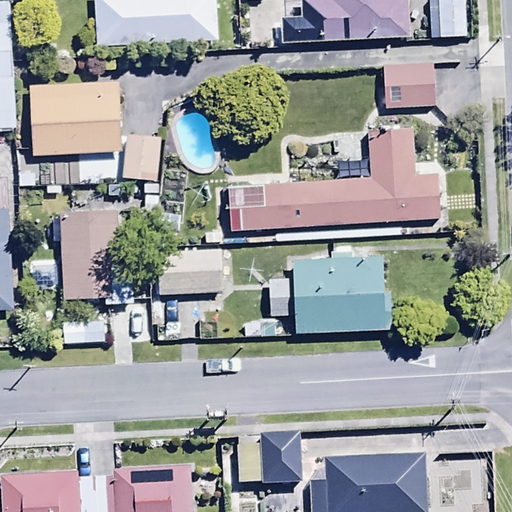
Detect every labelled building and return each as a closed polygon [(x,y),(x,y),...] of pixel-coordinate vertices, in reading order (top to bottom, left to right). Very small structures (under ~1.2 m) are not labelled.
[(10,0),(0,0),(0,112),(16,112),(10,0)] [(88,0),(90,28),(216,21),(215,0),(88,0)] [(301,0),(302,25),(283,26),(284,45),(407,38),(405,0),(301,0)] [(466,0),(436,0),(437,18),(467,18),(466,0)] [(383,45),(383,90),(433,90),(433,45),(383,45)] [(27,65),(32,138),(120,133),(116,60),(27,65)] [(153,163),(158,121),(128,117),(122,159),(153,163)] [(225,188),(227,231),(443,220),(440,178),(414,179),(411,128),(364,131),(367,181),(225,188)] [(114,161),(75,163),(76,186),(115,184),(114,161)] [(7,179),(0,179),(0,312),(10,313),(7,179)] [(70,194),(71,212),(58,213),(59,221),(51,221),(52,240),(60,240),(62,302),(103,300),(103,306),(134,305),(132,264),(118,265),(116,210),(101,211),(100,193),(70,194)] [(157,230),(157,278),(219,277),(218,230),(157,230)] [(291,298),(292,318),(388,316),(387,243),(290,245),(291,258),(267,258),(268,299),(291,298)] [(300,485),(299,436),(259,437),(259,447),(236,448),(237,487),(300,485)] [(308,511),(427,511),(426,457),(326,460),(327,486),(308,486),(308,511)] [(112,511),(111,480),(78,482),(77,475),(1,480),(2,511),(112,511)]
